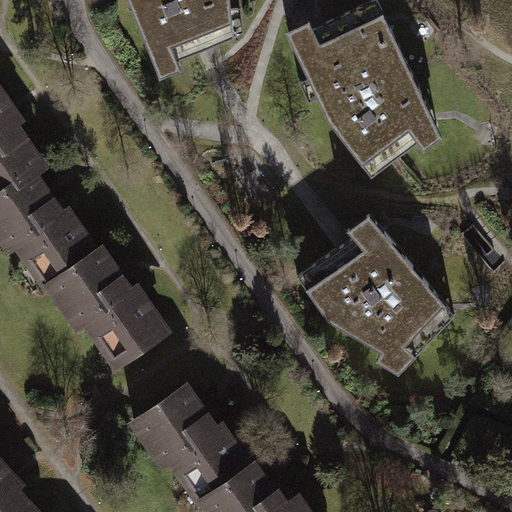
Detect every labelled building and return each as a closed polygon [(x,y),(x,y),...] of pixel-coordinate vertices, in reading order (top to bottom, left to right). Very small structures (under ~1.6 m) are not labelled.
[(131,0),(161,76),(179,69),(169,45),(228,24),(226,0),(131,0)] [(308,13),(287,33),(330,126),(374,182),(438,135),(375,0),(364,0),(312,25),(308,13)] [(109,371),(166,326),(123,272),(104,249),(93,258),(52,208),(40,193),(54,181),(18,136),(28,128),(0,92),(0,261),(33,302),(46,292),(109,371)] [(354,240),(299,279),(332,324),(385,349),(378,364),(402,380),(455,322),(368,218),(344,231),(354,240)] [(306,511),(287,482),(270,493),(258,476),(223,421),(218,425),(199,394),(187,377),(114,424),(150,478),(163,470),(184,503),(198,494),(209,511),(306,511)] [(0,449),(13,437),(0,423),(0,511),(48,511),(0,460),(0,449)]
